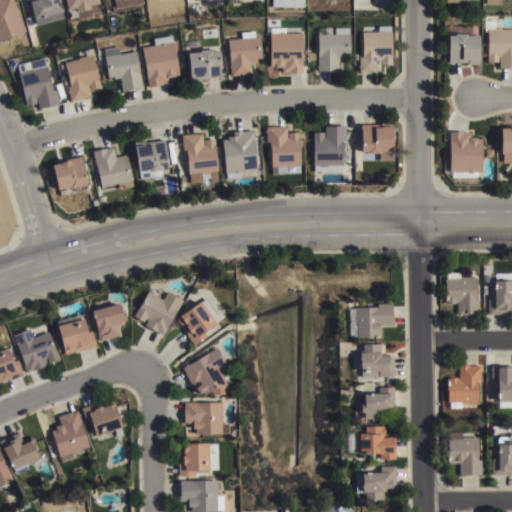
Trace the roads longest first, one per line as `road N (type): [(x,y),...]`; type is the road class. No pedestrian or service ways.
road 1 (tertiary): [(0,278),(178,230),(288,219),(511,216)]
road 2 (residential): [(418,0),(420,511)]
road 3 (residential): [(11,143),(207,102),(418,97)]
road 4 (residential): [(51,260),(0,113)]
road 5 (residential): [(140,370),(0,411)]
road 6 (residential): [(153,511),(151,390),(140,370)]
